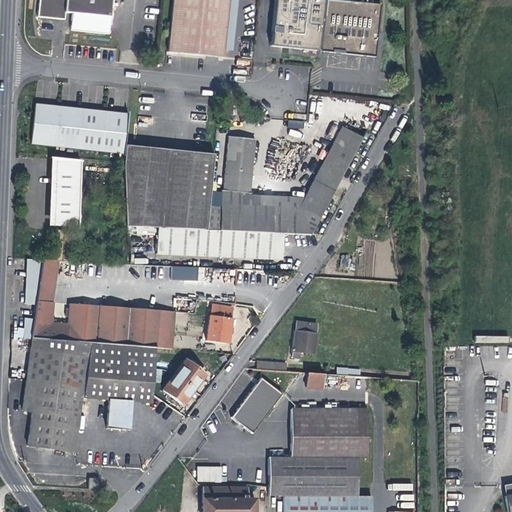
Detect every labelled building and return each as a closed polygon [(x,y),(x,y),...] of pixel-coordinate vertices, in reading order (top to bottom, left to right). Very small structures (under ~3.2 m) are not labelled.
[(110,0),(38,0),(37,17),(64,19),(64,12),(72,13),(70,30),(108,34),(109,20),(110,0)] [(183,54),(223,57),(228,0),(172,0),(167,53),(183,54)] [(333,0),(273,0),(269,47),(289,49),(316,52),(316,50),(320,50),(320,52),(374,57),(380,5),(333,0)] [(33,106),(29,145),(123,155),(127,116),(78,111),(33,106)] [(248,231),(283,233),(300,234),(308,234),(336,182),(361,138),(341,128),(308,189),(297,208),(247,205),(241,205),(244,173),(251,173),(254,140),(228,137),(219,230),(248,231)] [(125,145),(123,165),(125,226),(156,227),(206,230),(213,153),(171,149),(125,145)] [(53,223),(77,224),(80,161),(57,159),(57,166),(56,171),(55,171),(54,194),(53,223)] [(249,186),(251,173),(244,173),(241,205),(247,205),(249,186)] [(282,247),(283,233),(248,231),(219,230),(206,230),(156,227),(155,254),(281,259),(282,247)] [(36,302),(36,301),(42,261),(25,260),(24,291),(23,302),(36,302)] [(59,261),(42,261),(32,338),(88,342),(96,343),(98,305),(69,302),(69,323),(50,320),(59,261)] [(171,266),(171,279),(198,280),(198,267),(171,266)] [(98,305),(96,343),(155,347),(172,349),(174,311),(98,305)] [(205,340),(227,343),(229,326),(232,307),(212,305),(210,315),(208,315),(205,340)] [(31,338),(34,317),(22,316),(22,338),(31,338)] [(294,359),(297,359),(298,352),(312,354),(316,324),(296,322),(291,358),(294,359)] [(74,451),(81,397),(88,342),(32,338),(21,410),(26,411),(31,412),(26,445),(74,451)] [(96,343),(88,342),(81,397),(106,399),(130,401),(143,402),(151,403),(155,347),(96,343)] [(204,375),(202,373),(186,362),(183,360),(173,375),(194,390),(199,383),(204,375)] [(252,367),(288,370),(288,363),(252,361),(252,367)] [(320,389),(321,374),(305,373),(304,388),(320,389)] [(194,390),(173,375),(162,389),(170,395),(165,402),(173,409),(179,402),(182,405),(187,398),(194,390)] [(281,394),(259,377),(244,398),(230,417),(251,433),(281,394)] [(128,423),(130,401),(106,399),(104,429),(111,429),(128,430),(128,423)] [(290,408),(289,460),(356,461),(356,458),(366,458),(366,409),(290,408)] [(289,460),(267,460),(267,495),(283,495),(356,495),(356,461),(289,460)] [(197,466),(197,481),(221,482),(222,466),(197,466)] [(88,479),(91,487),(98,485),(96,477),(88,479)] [(511,511),(511,484),(501,488),(504,511),(511,511)] [(253,511),(254,499),(246,499),(246,487),(202,487),(201,503),(201,511),(253,511)] [(356,495),(283,495),(282,511),(371,511),(372,496),(356,495)]
